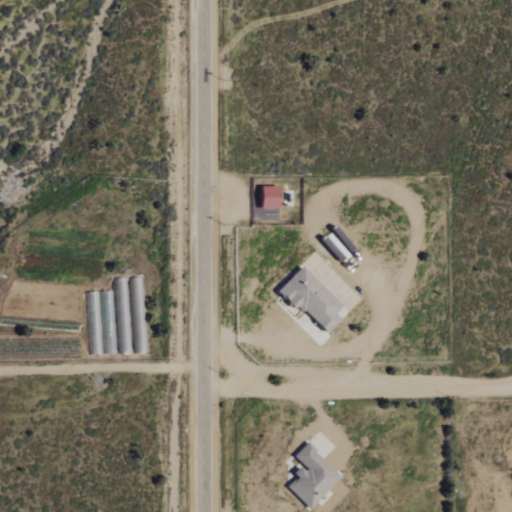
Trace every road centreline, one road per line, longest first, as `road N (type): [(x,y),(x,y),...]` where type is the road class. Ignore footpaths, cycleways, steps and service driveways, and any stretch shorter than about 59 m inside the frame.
road 1 (tertiary): [(201,0),(197,511)]
road 2 (track): [(201,338),(245,335),(275,272),(314,244),(371,290),(374,316),(356,390)]
road 3 (residential): [(201,389),(511,381)]
